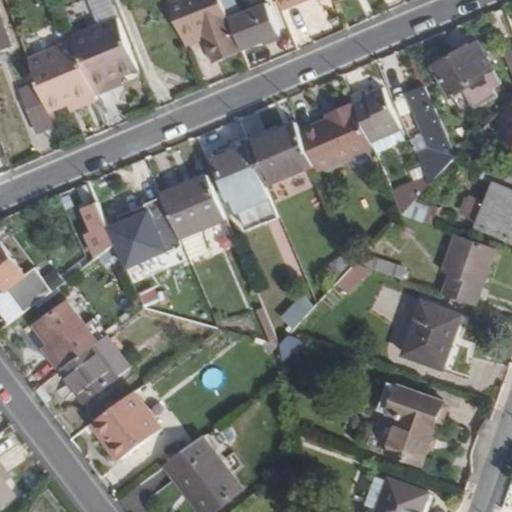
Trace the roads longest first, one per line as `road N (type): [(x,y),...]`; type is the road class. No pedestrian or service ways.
road 1 (residential): [(0,197),(468,0)]
road 2 (residential): [(0,377),(101,511)]
